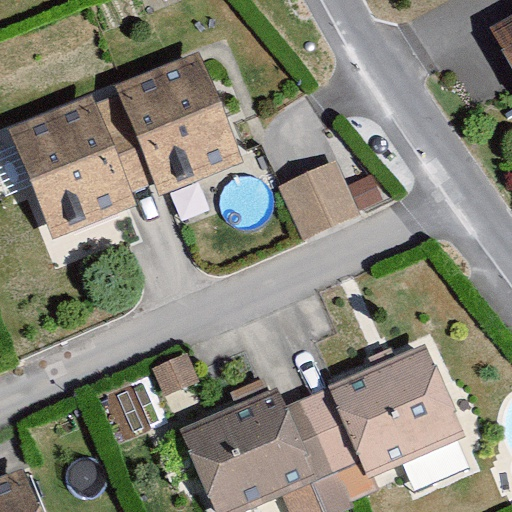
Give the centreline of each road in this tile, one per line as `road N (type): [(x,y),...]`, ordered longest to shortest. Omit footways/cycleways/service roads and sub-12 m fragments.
road 1 (residential): [(469,198),(0,397)]
road 2 (unclassified): [(343,0),(469,198)]
